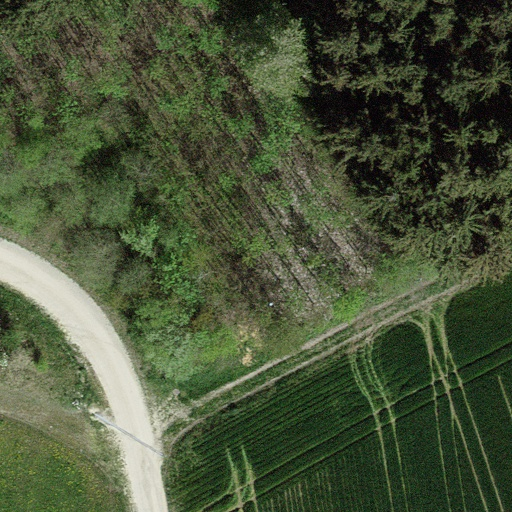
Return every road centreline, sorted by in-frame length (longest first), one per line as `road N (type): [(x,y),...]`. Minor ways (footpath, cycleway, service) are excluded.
road 1 (track): [(143,433),(511,256)]
road 2 (track): [(0,261),(57,293),(98,348),(143,433)]
